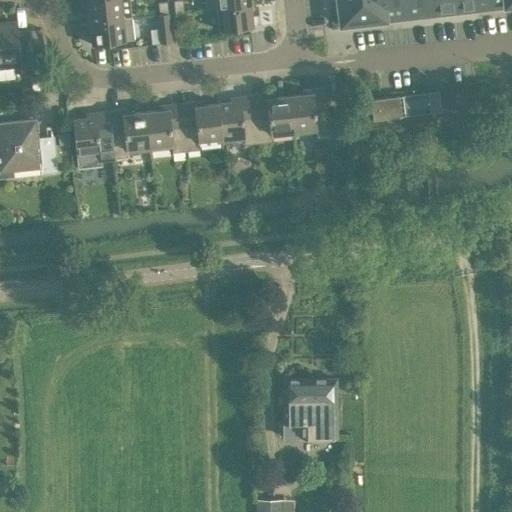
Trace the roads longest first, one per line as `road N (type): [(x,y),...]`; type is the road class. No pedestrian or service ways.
road 1 (residential): [(0,296),(405,244),(456,235),(511,209)]
road 2 (residential): [(296,57),(85,77),(70,66),(40,0)]
road 3 (residential): [(511,50),(502,44),(364,60)]
